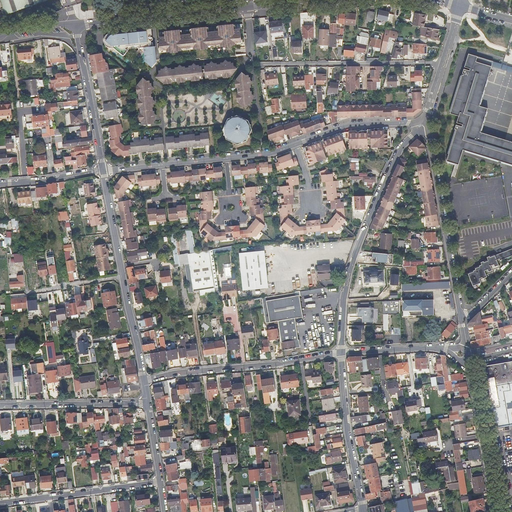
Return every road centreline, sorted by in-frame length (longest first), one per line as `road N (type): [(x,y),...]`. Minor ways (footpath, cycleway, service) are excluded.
road 1 (residential): [(75,24),(351,0)]
road 2 (tertiary): [(341,351),(349,270),(382,181),(416,132)]
road 3 (residential): [(341,351),(144,380)]
road 4 (tertiary): [(426,126),(460,322)]
road 5 (residential): [(260,64),(443,62)]
road 6 (tertiary): [(462,352),(495,511)]
road 7 (residential): [(0,503),(160,483)]
road 8 (tertiary): [(363,509),(341,351)]
road 9 (residential): [(102,169),(75,24)]
road 10 (residential): [(0,405),(147,402)]
road 11 (residential): [(341,351),(462,352)]
